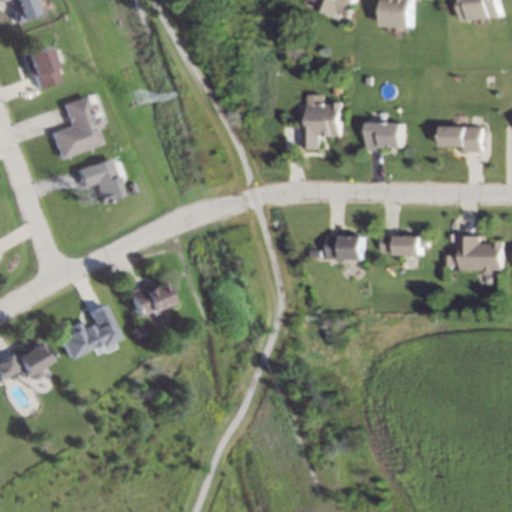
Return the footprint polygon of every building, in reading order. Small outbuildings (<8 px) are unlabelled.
[(35,0),(40,11),(16,21),(7,0),(2,0),(0,1),(0,0),(35,0)] [(357,0),(350,17),(338,12),(336,17),(314,7),(316,2),(312,0),(357,0)] [(414,0),(413,28),(384,26),(386,0),(414,0)] [(501,0),(503,17),(464,21),(462,0),(501,0)] [(57,80),(36,88),(35,88),(31,76),(30,75),(26,76),(19,56),(45,47),(57,80)] [(90,117),(95,115),(100,126),(94,129),(99,143),(57,158),(47,132),(67,125),(60,106),(59,103),(82,95),(90,117)] [(340,136),(319,135),(319,148),(302,148),(303,126),(303,119),(308,119),(308,103),(333,104),(333,102),(341,102),(340,136)] [(403,147),(383,147),(383,150),(382,150),(370,150),(369,150),(369,122),(404,122),(403,147)] [(482,152),(465,151),(465,147),(442,147),(442,126),(482,126),(482,152)] [(119,196),(99,202),(93,182),(80,186),(75,169),(74,168),(107,157),(119,196)] [(363,235),(362,260),(325,259),(326,235),(340,235),(363,235)] [(428,247),(421,247),(421,255),(395,254),(395,252),(381,252),(381,235),(382,235),(395,235),(428,235),(428,247)] [(479,243),(492,243),(492,240),(503,240),(502,270),(494,269),(494,273),(492,275),(485,274),(483,272),(483,269),(460,269),(460,252),(457,252),(457,244),(457,235),(473,235),(479,235),(479,243)] [(455,265),(443,266),(443,255),(455,255),(455,265)] [(170,300),(136,315),(126,291),(127,291),(139,286),(143,284),(145,290),(162,283),(170,300)] [(118,339),(99,348),(97,345),(66,359),(57,339),(62,337),(61,335),(68,332),(65,326),(76,321),(79,327),(87,323),(89,329),(92,327),(85,311),(87,311),(99,305),(102,304),(118,339)] [(143,333),(137,336),(133,329),(140,326),(143,333)] [(47,361),(36,370),(37,373),(37,377),(32,380),(27,379),(25,375),(20,378),(14,369),(0,379),(0,358),(9,352),(10,352),(15,358),(33,343),(47,361)]
